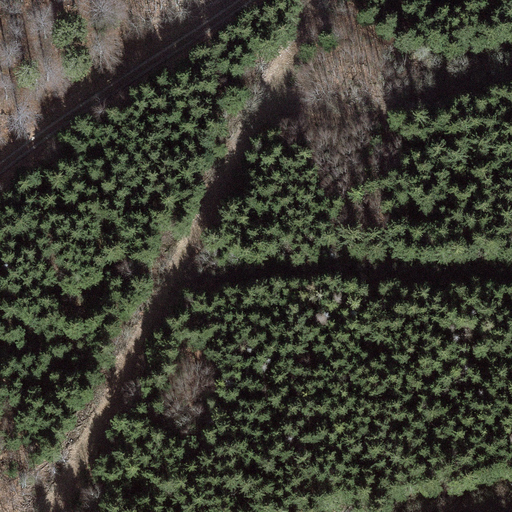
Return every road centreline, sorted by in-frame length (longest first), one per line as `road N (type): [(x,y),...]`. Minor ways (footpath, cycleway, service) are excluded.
road 1 (track): [(307,0),(241,149),(128,344),(53,511)]
road 2 (track): [(0,174),(252,0)]
road 3 (track): [(241,149),(428,115),(511,84)]
